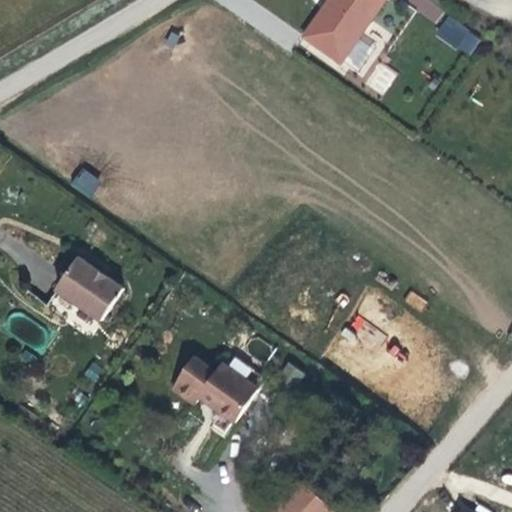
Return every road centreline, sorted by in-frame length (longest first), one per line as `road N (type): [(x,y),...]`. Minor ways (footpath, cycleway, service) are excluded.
road 1 (unclassified): [(0,95),(155,0)]
road 2 (track): [(395,511),(511,381)]
